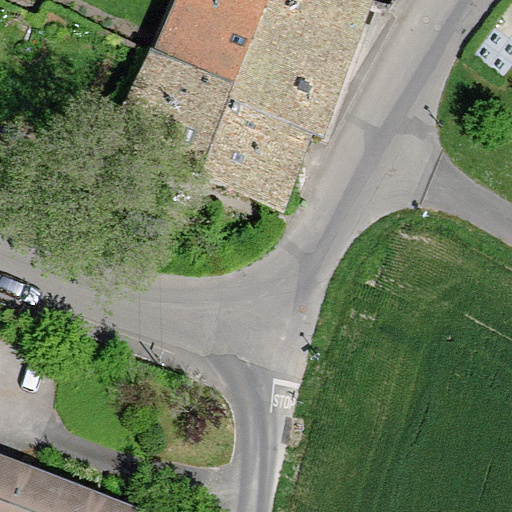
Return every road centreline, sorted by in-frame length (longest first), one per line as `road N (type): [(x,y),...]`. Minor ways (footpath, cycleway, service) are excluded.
road 1 (unclassified): [(0,254),(130,302),(282,324)]
road 2 (unclassified): [(282,324),(312,248),(371,140)]
road 3 (unclassified): [(254,511),(282,324)]
road 4 (residential): [(511,226),(371,140)]
road 5 (unclassified): [(371,140),(451,0)]
